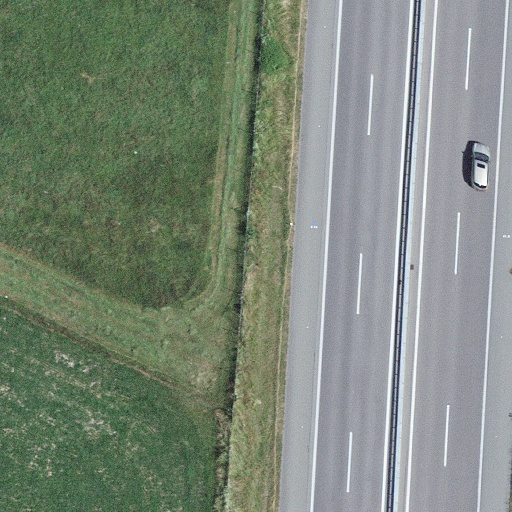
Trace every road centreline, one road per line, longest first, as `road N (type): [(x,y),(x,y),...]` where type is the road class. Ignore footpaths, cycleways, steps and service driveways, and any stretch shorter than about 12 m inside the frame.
road 1 (motorway): [(444,511),(474,0)]
road 2 (motorway): [(375,0),(346,511)]
